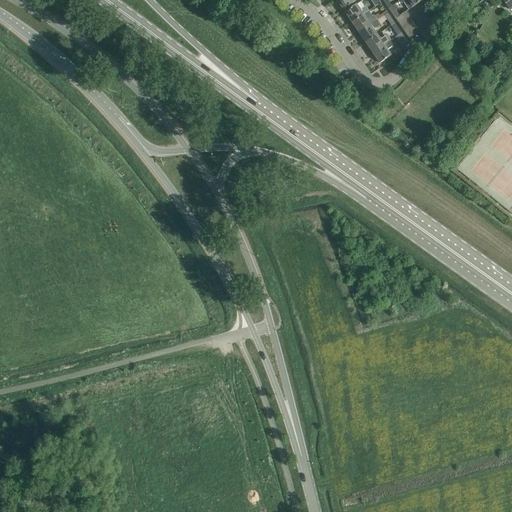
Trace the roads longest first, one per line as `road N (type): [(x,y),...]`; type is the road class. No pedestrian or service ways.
road 1 (tertiary): [(145,151),(237,290),(294,428)]
road 2 (tertiary): [(294,428),(264,303),(218,194)]
road 3 (tertiary): [(188,150),(101,54),(17,0)]
road 4 (tertiary): [(0,10),(85,82),(145,151)]
road 5 (primary): [(257,111),(106,0)]
road 6 (primary): [(511,293),(369,191)]
road 7 (primary): [(257,111),(242,86),(151,0)]
road 8 (primary): [(369,191),(257,111)]
road 9 (primary): [(246,149),(369,191)]
